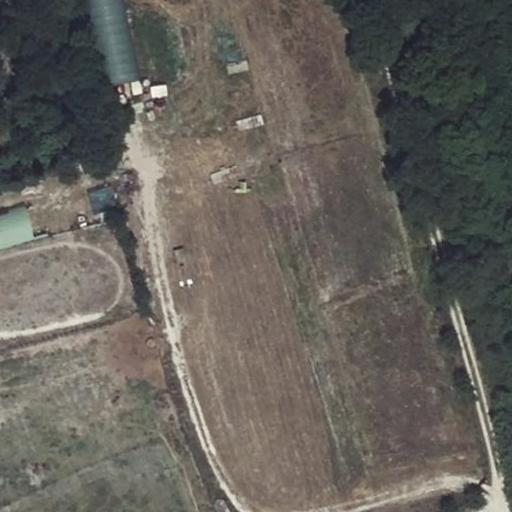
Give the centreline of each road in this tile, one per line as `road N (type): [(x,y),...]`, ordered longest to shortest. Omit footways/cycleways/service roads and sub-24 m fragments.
road 1 (track): [(498,500),(471,362),(374,0)]
road 2 (track): [(264,511),(234,496),(209,449),(165,307),(134,118)]
road 3 (track): [(502,511),(498,500),(459,481),(330,511)]
